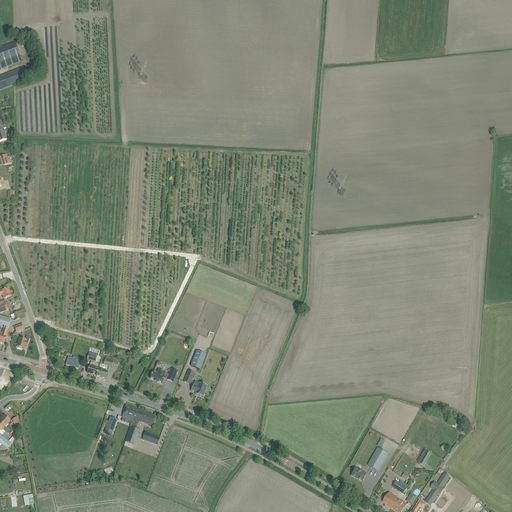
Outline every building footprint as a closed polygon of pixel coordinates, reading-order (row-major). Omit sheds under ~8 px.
[(0,68),(22,61),(15,42),(0,47),(0,68)] [(28,77),(25,70),(24,67),(0,76),(1,80),(0,80),(0,89),(29,79),(28,77)] [(0,156),(0,158),(2,166),(12,163),(10,157),(7,158),(6,155),(0,156)] [(0,291),(0,295),(1,295),(0,294),(2,293),(4,299),(11,296),(8,288),(6,289),(5,287),(1,288),(1,291),(0,291)] [(0,305),(0,312),(8,309),(6,303),(0,305)] [(7,334),(11,320),(0,316),(0,326),(4,328),(2,332),(0,331),(0,341),(0,342),(1,342),(2,343),(3,343),(4,343),(7,334)] [(22,324),(14,327),(16,333),(24,330),(22,324)] [(17,347),(18,347),(18,348),(21,349),(21,348),(24,349),(24,348),(23,348),(24,347),(27,348),(28,342),(30,338),(27,337),(26,340),(20,338),(17,347)] [(196,351),(191,366),(200,370),(206,355),(196,351)] [(86,359),(95,362),(97,354),(89,352),(86,359)] [(104,364),(112,367),(115,358),(106,356),(104,364)] [(66,365),(78,369),(80,361),(70,358),(69,362),(67,361),(66,365)] [(87,373),(96,376),(98,369),(89,366),(87,373)] [(98,369),(96,376),(106,379),(108,372),(98,369)] [(173,382),(177,371),(172,369),(167,380),(173,382)] [(162,384),(165,377),(164,376),(166,373),(159,370),(157,373),(153,371),(150,379),(154,381),(157,383),(157,382),(162,384)] [(190,384),(195,373),(188,371),(184,382),(190,384)] [(203,397),(207,386),(199,383),(198,387),(193,385),(191,391),(195,393),(195,394),(203,397)] [(122,417),(132,421),(133,419),(153,426),(156,417),(126,406),(122,417)] [(4,416),(0,420),(0,422),(5,427),(7,428),(10,430),(12,429),(10,425),(8,424),(10,421),(4,416)] [(12,420),(18,431),(22,429),(20,425),(16,417),(12,420)] [(110,417),(104,433),(111,436),(117,420),(110,417)] [(11,444),(1,435),(5,431),(8,434),(9,433),(11,436),(14,434),(11,431),(10,430),(7,428),(5,427),(0,422),(0,446),(2,444),(7,449),(11,444)] [(131,426),(125,441),(134,445),(139,430),(131,426)] [(142,439),(157,445),(160,437),(145,432),(142,439)] [(140,443),(135,457),(142,459),(147,446),(140,443)] [(378,472),(388,454),(378,448),(368,466),(378,472)] [(422,463),(424,464),(430,452),(428,451),(422,463)] [(367,474),(355,468),(351,476),(356,479),(357,478),(362,482),(367,474)] [(434,490),(428,499),(432,502),(439,493),(440,494),(444,489),(442,488),(449,477),(444,474),(437,484),(434,482),(431,488),(434,490)] [(407,488),(402,485),(397,481),(392,487),(403,494),(407,488)] [(402,511),(407,504),(389,492),(382,502),(396,511),(402,511)] [(412,506),(417,497),(412,494),(411,493),(405,501),(412,506)] [(32,495),(23,497),(25,506),(29,505),(28,499),(33,498),(32,495)] [(411,511),(417,511),(421,508),(422,509),(426,504),(419,500),(411,511)]
